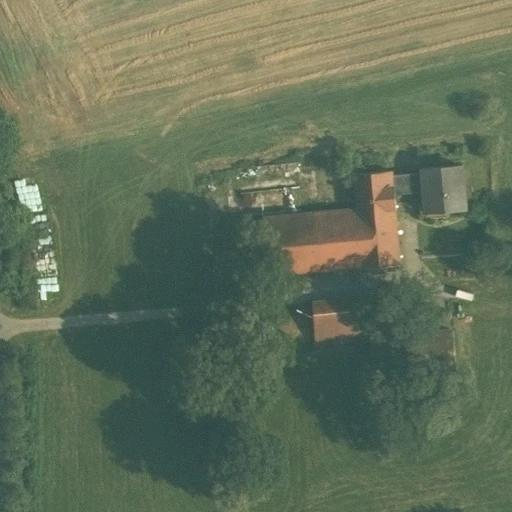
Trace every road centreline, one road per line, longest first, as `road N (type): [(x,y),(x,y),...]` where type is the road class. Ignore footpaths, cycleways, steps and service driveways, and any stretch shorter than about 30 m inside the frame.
road 1 (unknown): [(290,301),(442,292),(435,176),(296,180)]
road 2 (unknown): [(296,180),(290,301)]
